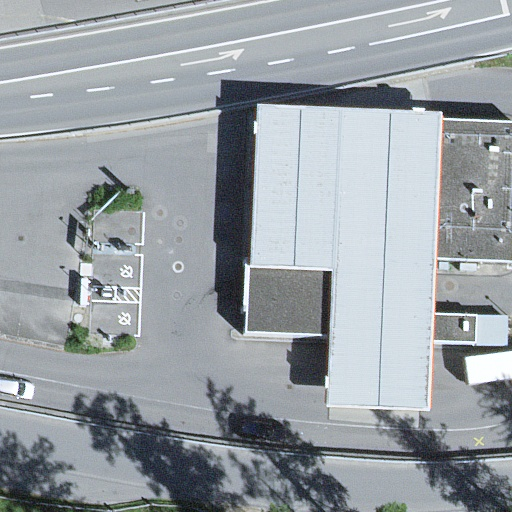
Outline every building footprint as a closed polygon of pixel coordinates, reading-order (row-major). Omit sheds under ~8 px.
[(376,113),(255,108),(254,137),(248,271),(331,275),(328,343),(326,371),(325,411),(429,416),(431,374),(432,344),(433,316),(436,261),(442,123),(442,116),(376,113)] [(511,125),(442,123),(436,261),(511,263),(511,125)] [(331,275),(248,271),(245,339),(328,343),(331,275)] [(475,317),(433,316),(432,344),(474,346),(475,317)] [(507,318),(475,317),(474,346),(506,347),(507,318)]
